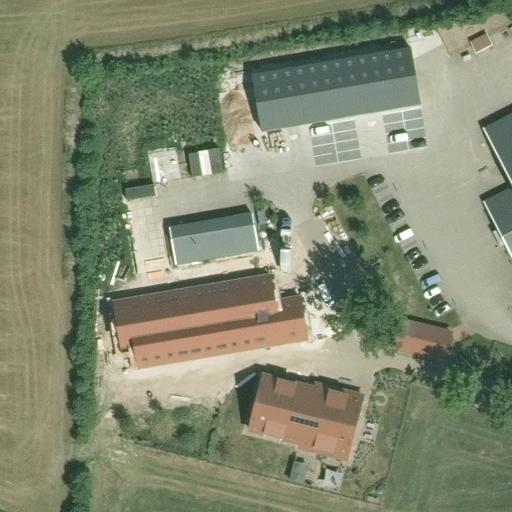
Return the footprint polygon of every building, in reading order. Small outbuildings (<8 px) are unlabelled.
[(253,76),(262,132),(421,107),(412,51),(253,76)] [(511,257),(511,116),(485,130),(511,183),(511,189),(485,204),(498,230),(506,245),(511,257)] [(142,148),(145,182),(180,179),(177,145),(142,148)] [(183,178),(209,174),(205,148),(179,152),(183,178)] [(175,264),(258,251),(252,216),(170,229),(175,264)] [(142,348),(145,366),(314,339),(307,298),(282,302),(278,276),(122,301),(129,350),(142,348)] [(395,353),(434,363),(442,332),(403,322),(395,353)] [(315,391),(316,386),(315,385),(314,390),(263,377),(249,431),(300,443),(298,448),(347,460),(363,397),(337,391),(337,392),(336,397),(315,391)] [(286,461),(282,479),(294,482),(299,464),(286,461)]
